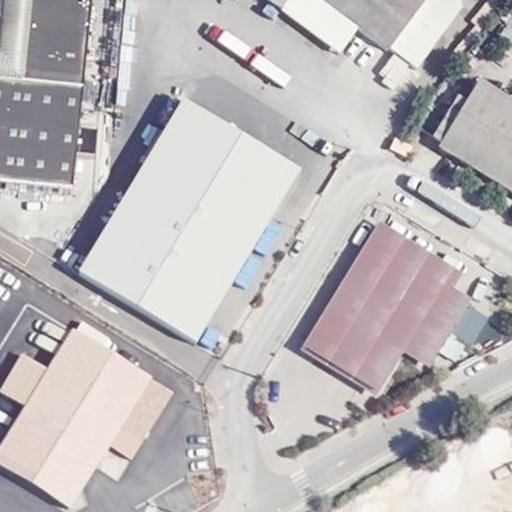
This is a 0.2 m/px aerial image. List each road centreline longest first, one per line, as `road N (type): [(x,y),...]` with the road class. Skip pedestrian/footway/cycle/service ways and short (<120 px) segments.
road 1 (unknown): [(373,163),(371,140),(348,107),(300,64),(230,22),(203,21),(177,36),(154,146),(127,219)]
road 2 (residential): [(511,243),(373,163),(241,380),(237,413)]
road 3 (residential): [(263,506),(511,373)]
